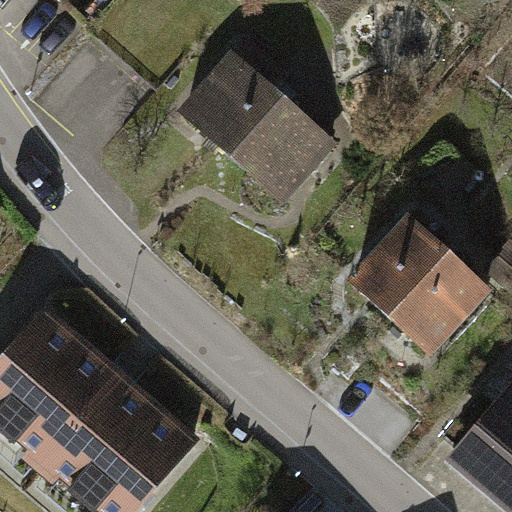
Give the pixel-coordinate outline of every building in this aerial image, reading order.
[(336,147),(236,57),(180,120),(280,209),(336,147)] [(492,302),(408,223),(341,294),(426,373),(492,302)] [(511,248),(494,266),(511,283),(511,248)] [(125,511),(184,445),(36,316),(0,357),(0,436),(87,511),(125,511)] [(511,511),(511,402),(452,476),(497,511),(511,511)]
